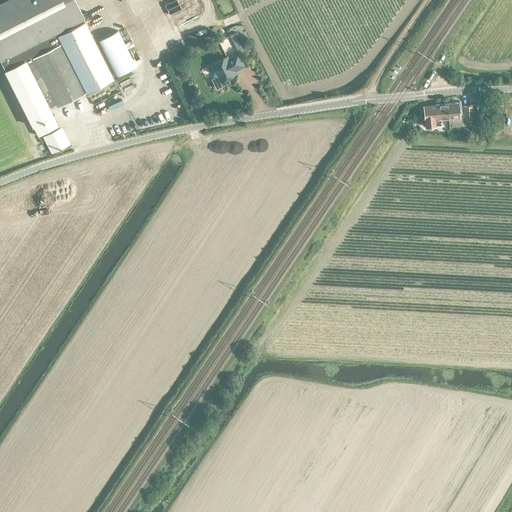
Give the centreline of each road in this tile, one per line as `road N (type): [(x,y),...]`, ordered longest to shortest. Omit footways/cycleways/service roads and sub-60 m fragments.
road 1 (unclassified): [(0,182),(193,127),(472,90)]
road 2 (track): [(0,451),(197,154),(193,127)]
